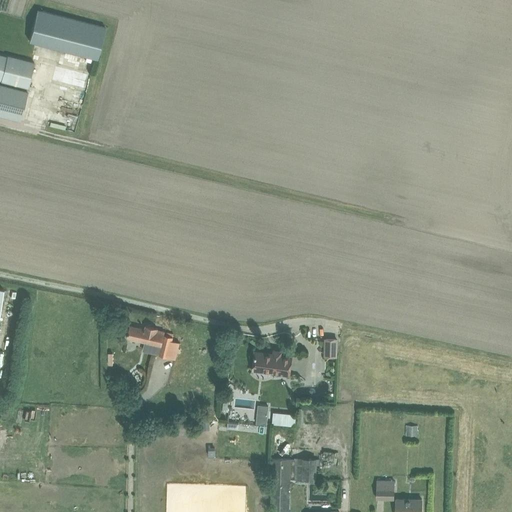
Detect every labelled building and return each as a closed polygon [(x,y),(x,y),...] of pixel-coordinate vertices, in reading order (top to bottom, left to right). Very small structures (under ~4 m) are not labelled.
[(29,41),(97,59),(105,27),(38,9),(29,41)] [(0,81),(27,88),(34,62),(8,55),(7,56),(0,54),(0,81)] [(0,81),(0,115),(20,120),(27,90),(27,88),(0,81)] [(180,343),(172,341),(173,337),(164,335),(165,332),(157,330),(158,328),(146,326),(145,329),(130,326),(127,338),(161,346),(159,355),(175,359),(180,343)] [(324,338),(324,356),(337,357),(338,338),(324,338)] [(255,351),(254,361),(253,370),(290,375),(292,356),(280,354),(280,355),(275,354),(275,353),(255,351)] [(108,383),(115,387),(117,383),(110,379),(108,383)] [(238,391),(231,383),(225,389),(222,411),(229,411),(230,394),(233,396),(238,391)] [(272,424),(295,426),(296,415),(273,412),(272,424)] [(199,416),(199,424),(213,424),(213,416),(199,416)] [(418,436),(419,425),(406,424),(405,435),(418,436)] [(336,467),(337,451),(322,450),(321,466),(336,467)] [(321,465),(321,460),(290,459),(272,458),(271,511),(289,511),(290,480),(317,480),(317,465),(321,465)] [(394,499),(394,480),(377,480),(377,499),(394,499)] [(396,499),(396,511),(421,511),(422,499),(396,499)]
